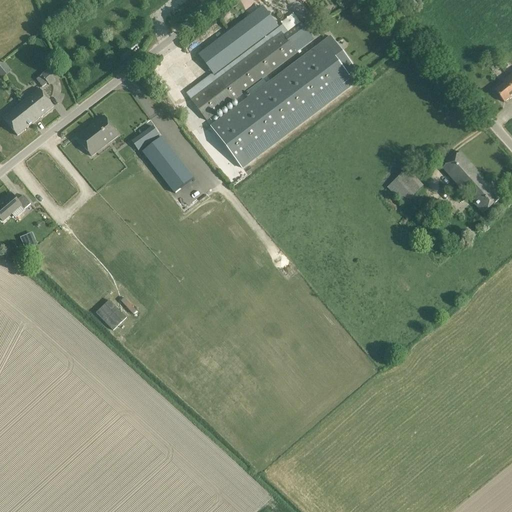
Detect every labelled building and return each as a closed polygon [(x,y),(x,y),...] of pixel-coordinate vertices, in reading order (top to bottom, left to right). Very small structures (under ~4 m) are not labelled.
[(262,7),(198,55),(214,77),(279,28),(262,7)] [(205,123),(233,102),(244,94),(262,80),(314,41),(301,23),(284,36),(281,32),(217,80),(189,101),(205,123)] [(248,99),(211,128),(242,169),(354,85),(347,75),(355,69),(331,37),(267,86),(262,80),(244,94),(248,99)] [(496,62),(492,58),(486,63),(489,68),(496,62)] [(0,74),(2,78),(9,72),(2,62),(0,63),(0,74)] [(40,75),(35,79),(42,88),(48,84),(49,86),(55,81),(46,70),(40,75)] [(504,84),(495,91),(505,103),(511,96),(511,73),(502,82),(504,84)] [(39,90),(22,104),(28,111),(28,110),(30,112),(31,111),(32,113),(38,120),(53,107),(39,90)] [(17,136),(38,120),(32,113),(31,111),(30,112),(28,110),(28,111),(22,104),(4,118),(17,136)] [(104,117),(77,139),(91,157),(119,136),(104,117)] [(153,127),(132,142),(139,152),(160,137),(153,127)] [(161,138),(142,152),(175,194),(194,179),(161,138)] [(461,153),(442,169),(483,214),(501,198),(461,153)] [(407,169),(387,188),(403,206),(423,187),(407,169)] [(12,195),(0,204),(0,218),(3,222),(12,215),(16,219),(25,211),(25,210),(31,205),(23,196),(17,201),(12,195)] [(437,234),(449,223),(442,215),(430,226),(437,234)] [(35,240),(23,245),(25,250),(37,245),(35,240)]
